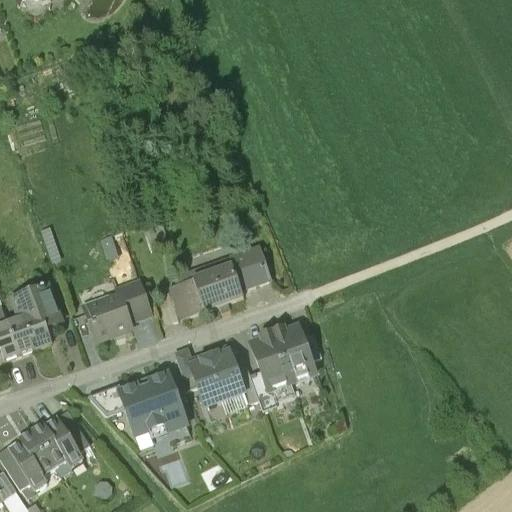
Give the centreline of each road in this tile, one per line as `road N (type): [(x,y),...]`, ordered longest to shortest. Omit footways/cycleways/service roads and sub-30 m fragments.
road 1 (residential): [(312,304),(0,416)]
road 2 (track): [(312,304),(511,217)]
road 3 (track): [(52,395),(158,511)]
